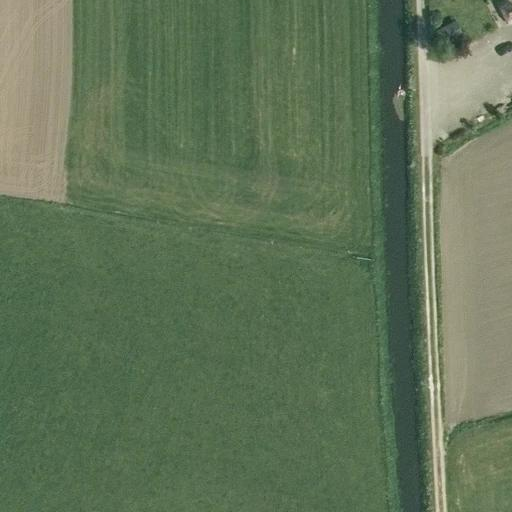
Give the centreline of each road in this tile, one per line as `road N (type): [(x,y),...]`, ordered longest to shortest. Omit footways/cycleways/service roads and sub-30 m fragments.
road 1 (track): [(422,152),(438,511)]
road 2 (unclassified): [(418,0),(422,152)]
